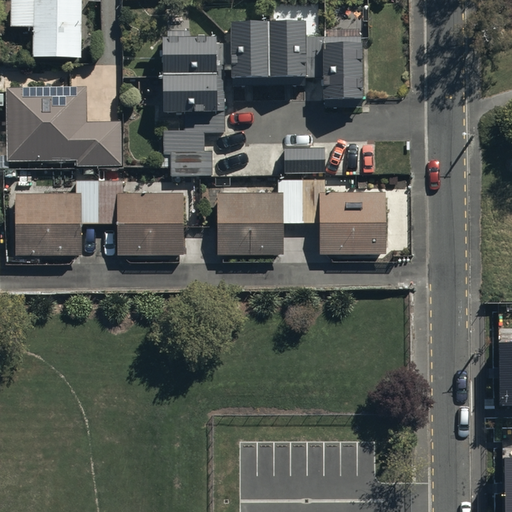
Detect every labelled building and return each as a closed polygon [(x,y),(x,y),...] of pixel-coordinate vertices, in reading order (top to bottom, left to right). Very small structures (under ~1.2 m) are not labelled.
[(81,58),(81,0),(12,0),(12,27),(33,27),(33,57),(81,58)] [(361,99),(361,36),(307,36),(307,23),(231,22),(231,79),(322,80),(321,99),(361,99)] [(168,38),(163,39),(163,115),(217,115),(217,111),(223,111),(223,40),(190,40),(190,31),(168,31),(168,38)] [(120,167),(120,123),(87,123),(87,88),(6,90),(6,163),(74,164),(74,167),(120,167)] [(184,132),(162,132),(162,154),(159,154),(159,166),(171,166),(171,177),(213,177),(213,155),(205,155),(204,140),(221,140),(221,133),(225,133),(225,123),(183,123),(184,132)] [(325,147),(285,148),(286,174),(325,173),(325,147)] [(184,194),(123,192),(123,183),(78,182),(77,195),(18,194),(16,255),(80,256),(81,223),(118,224),(117,255),(182,256),(184,194)] [(219,194),(218,255),(281,255),(281,224),(322,225),(321,256),(386,256),(386,194),(327,194),(327,182),(277,182),(277,195),(246,195),(246,183),(224,183),(224,194),(219,194)] [(511,342),(499,342),(500,404),(511,403),(511,342)]
